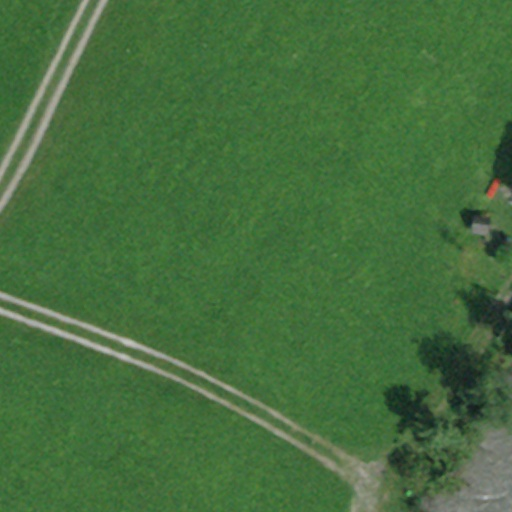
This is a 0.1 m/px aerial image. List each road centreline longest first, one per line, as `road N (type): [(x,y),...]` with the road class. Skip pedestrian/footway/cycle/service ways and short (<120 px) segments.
road 1 (track): [(0,308),(177,374),(280,424),(368,487)]
road 2 (track): [(0,189),(98,0)]
